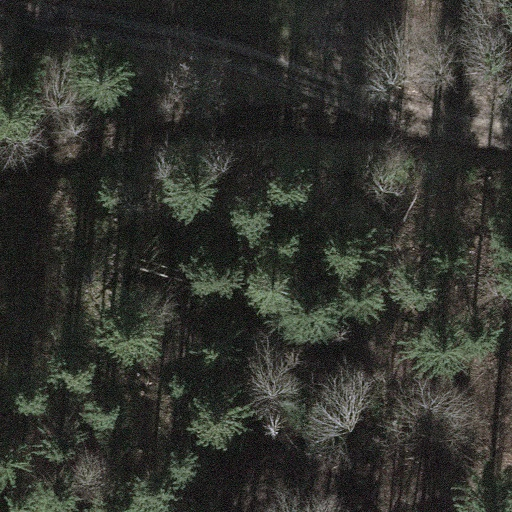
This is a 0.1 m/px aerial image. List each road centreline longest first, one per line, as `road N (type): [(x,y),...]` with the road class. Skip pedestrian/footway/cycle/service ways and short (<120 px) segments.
road 1 (track): [(511,133),(472,129),(310,80),(0,142)]
road 2 (track): [(310,80),(0,11)]
